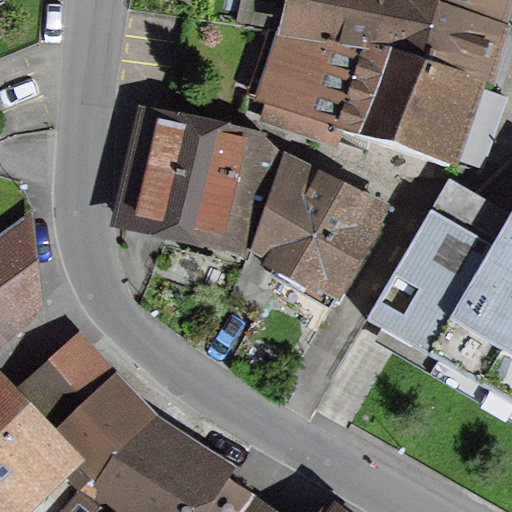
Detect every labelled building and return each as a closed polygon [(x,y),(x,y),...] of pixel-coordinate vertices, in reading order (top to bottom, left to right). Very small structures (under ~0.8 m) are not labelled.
[(489,71),(501,28),(400,0),(283,0),(275,28),(477,83),(481,69),(489,71)] [(400,0),(501,28),(508,0),(400,0)] [(334,140),(341,119),(454,155),(477,83),(275,28),(255,92),(264,95),(257,116),(334,140)] [(263,135),(265,123),(135,98),(112,218),(242,243),(263,135)] [(388,197),(263,135),(242,243),(251,248),(272,258),(341,292),(388,197)] [(379,322),(369,340),(511,416),(511,193),(507,203),(443,169),(365,315),(379,322)] [(0,344),(40,307),(28,206),(0,228),(0,511),(61,511),(80,495),(108,468),(100,460),(58,417),(20,378),(0,358),(0,344)] [(251,248),(228,293),(249,303),(272,258),(251,248)] [(20,378),(58,417),(115,366),(78,326),(20,378)] [(100,460),(155,410),(115,366),(58,417),(100,460)] [(100,460),(108,468),(80,495),(104,509),(111,501),(124,511),(235,511),(251,487),(224,471),(232,458),(155,410),(100,460)] [(353,511),(325,489),(306,511),(285,511),(261,493),(245,511),(353,511)] [(104,509),(101,511),(124,511),(111,501),(104,509)]
